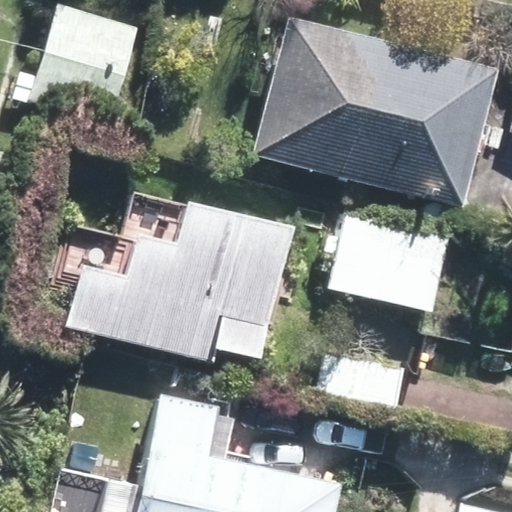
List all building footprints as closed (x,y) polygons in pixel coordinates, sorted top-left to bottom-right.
[(136,24),(64,3),(36,100),(108,120),(136,24)] [(491,78),(289,26),(256,155),(458,207),(491,78)] [(25,160),(0,153),(0,229),(6,231),(25,160)] [(318,225),(152,188),(128,296),(222,317),(217,340),(288,356),(318,225)] [(453,239),(346,214),(328,288),(436,313),(453,239)] [(319,346),(308,387),(390,411),(402,370),(319,346)] [(225,408),(151,392),(125,511),(321,511),(328,483),(214,458),(225,408)]
